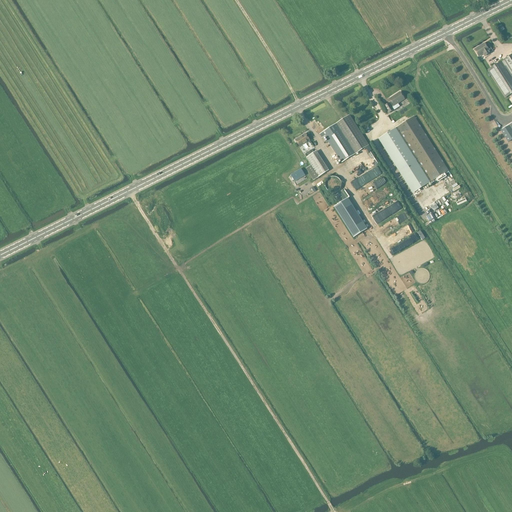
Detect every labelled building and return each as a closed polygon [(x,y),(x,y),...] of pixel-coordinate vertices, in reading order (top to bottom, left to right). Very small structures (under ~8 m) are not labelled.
[(484,44),(474,50),(478,57),(483,54),(484,57),(490,53),(489,52),(491,50),(488,45),(485,46),(484,44)] [(505,98),(511,93),(511,54),(487,71),(505,98)] [(389,104),(389,103),(384,107),(389,113),(394,110),(392,107),(394,106),(404,99),(400,92),(389,99),(391,102),(389,104)] [(322,138),(325,137),(341,163),(369,145),(349,115),(319,134),(322,138)] [(448,170),(414,117),(378,139),(412,193),(448,170)] [(300,147),(310,140),(305,134),(295,140),(300,147)] [(306,157),(311,165),(319,177),(329,171),(317,151),(306,157)] [(307,168),(306,169),(313,180),(319,177),(311,165),(307,168)] [(305,175),(301,169),(290,175),(294,182),(305,175)] [(347,199),(334,208),(358,247),(372,237),(347,199)]
